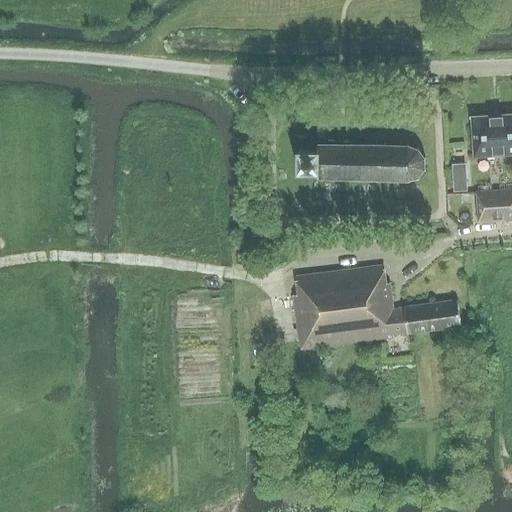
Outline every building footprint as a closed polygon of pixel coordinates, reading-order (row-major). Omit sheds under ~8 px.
[(511,114),(471,118),(473,157),(511,154),(511,114)] [(425,170),(426,169),(424,167),(423,160),(425,159),(424,157),(422,157),(418,151),(419,149),(417,148),(416,149),(409,147),(408,145),(406,145),(406,146),(386,146),(386,144),(383,144),(383,146),(317,145),(316,152),(298,151),(298,172),(316,172),(316,179),(324,179),(324,178),(407,181),(416,179),(417,180),(419,179),(419,177),(423,170),(425,170)] [(465,164),(452,165),(453,192),(467,191),(465,164)] [(511,188),(476,191),(478,222),(511,219),(511,188)] [(259,239),(270,238),(270,222),(258,223),(259,239)] [(407,333),(461,326),(457,300),(398,308),(398,309),(393,310),(389,283),(386,283),(383,265),(295,277),(298,294),(280,297),(300,349),(389,337),(389,335),(407,333)]
